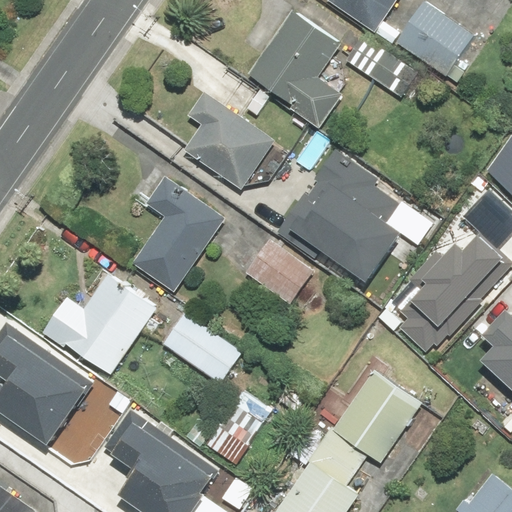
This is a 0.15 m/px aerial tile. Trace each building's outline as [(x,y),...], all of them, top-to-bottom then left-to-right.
[(328,74),(354,34),(302,0),(301,0),(253,74),(327,122),(349,88),(328,74)] [(388,17),(398,0),(335,0),(400,44),(403,41),(400,39),(407,30),(388,17)] [(437,0),(432,0),(403,41),(450,75),(482,32),(437,0)] [(369,32),(352,56),(406,95),(423,71),(369,32)] [(282,137),(213,90),(198,112),(211,121),(192,149),(247,187),(282,137)] [(511,136),(486,164),(511,188),(511,136)] [(404,201),(382,186),(387,179),(337,146),(280,233),(373,295),(419,227),(397,212),(404,201)] [(235,213),(177,172),(157,200),(173,211),(139,260),(181,290),(235,213)] [(511,256),(511,250),(480,221),(449,255),(444,251),(412,286),(452,322),(511,256)] [(320,266),(275,234),(248,272),(293,305),(320,266)] [(76,290),(50,327),(120,376),(169,305),(118,270),(95,303),(76,290)] [(194,310),(171,341),(226,380),(249,349),(194,310)] [(507,339),(490,356),(511,377),(511,313),(496,329),(507,339)] [(14,320),(0,339),(0,363),(15,374),(0,395),(0,405),(55,443),(100,379),(14,320)] [(378,357),(270,511),(357,511),(437,398),(378,357)] [(281,414),(250,392),(215,441),(247,463),(281,414)] [(136,409),(112,446),(144,466),(128,492),(159,511),(198,511),(227,467),(136,409)] [(511,511),(511,481),(495,469),(462,511),(511,511)] [(0,511),(43,511),(46,509),(0,475),(0,511)]
